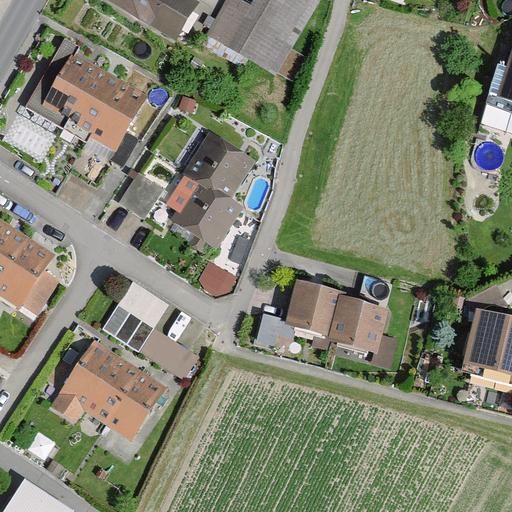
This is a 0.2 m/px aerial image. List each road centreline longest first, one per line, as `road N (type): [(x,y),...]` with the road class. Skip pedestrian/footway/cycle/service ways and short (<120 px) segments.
road 1 (residential): [(102,247),(208,304),(230,303),(251,288),(344,0)]
road 2 (residential): [(102,247),(0,413)]
road 3 (residential): [(0,180),(102,247)]
